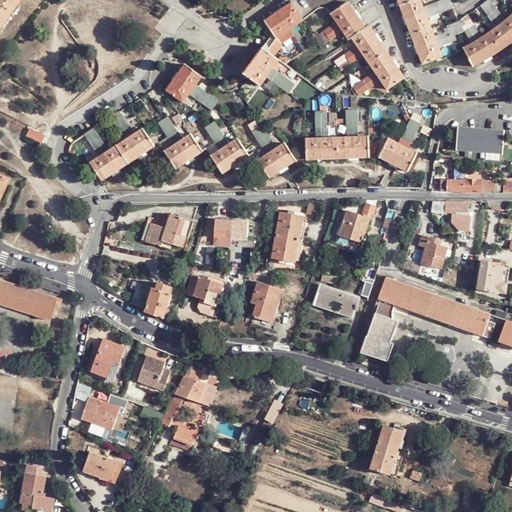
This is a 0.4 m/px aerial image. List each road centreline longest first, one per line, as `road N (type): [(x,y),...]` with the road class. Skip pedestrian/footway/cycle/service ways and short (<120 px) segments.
road 1 (residential): [(511,197),(124,199),(107,215),(84,289)]
road 2 (residential): [(84,289),(195,350),(301,359),(511,425)]
road 3 (residential): [(84,289),(54,440),(82,511)]
